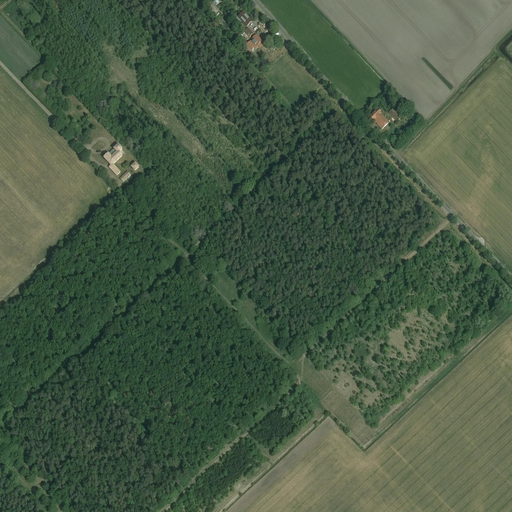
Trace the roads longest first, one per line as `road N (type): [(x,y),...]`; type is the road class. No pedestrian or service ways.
road 1 (unclassified): [(511,278),(254,0)]
road 2 (track): [(184,257),(0,431)]
road 3 (track): [(165,511),(300,378)]
road 4 (track): [(394,153),(511,31)]
road 5 (track): [(184,257),(279,167)]
road 6 (track): [(300,378),(315,343),(384,282)]
